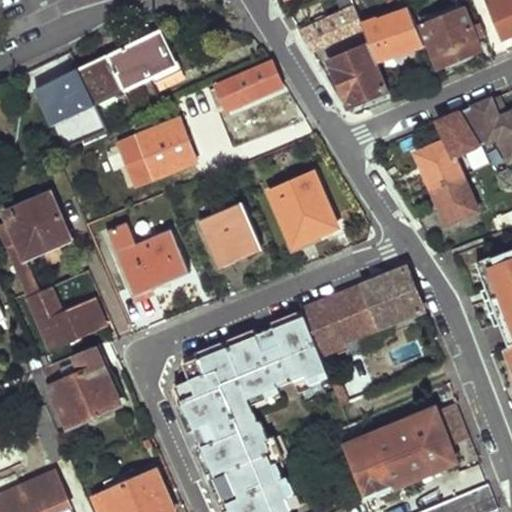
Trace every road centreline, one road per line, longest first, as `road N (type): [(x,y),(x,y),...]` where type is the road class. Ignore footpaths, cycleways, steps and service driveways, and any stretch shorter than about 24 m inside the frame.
road 1 (residential): [(203,511),(151,400),(149,366),(171,341),(410,242)]
road 2 (residential): [(511,474),(453,317),(410,242)]
road 3 (residential): [(343,139),(511,69)]
road 4 (residential): [(343,139),(257,0)]
road 5 (residential): [(0,61),(127,0)]
road 6 (residential): [(410,242),(343,139)]
